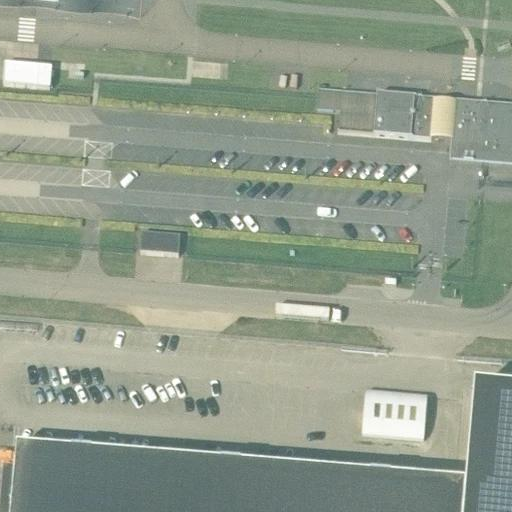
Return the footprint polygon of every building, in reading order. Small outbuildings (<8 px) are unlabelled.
[(3,86),(3,87),(50,91),(51,70),(50,70),(50,73),(39,72),(40,69),(38,69),(38,72),(28,71),(28,68),(27,68),(27,71),(16,70),(17,67),(16,67),(15,70),(6,69),(6,66),(5,66),(4,78),(6,78),(5,86),(3,86)] [(377,96),(373,138),(480,146),(480,157),(506,158),(508,129),(499,128),(501,107),(377,96)] [(180,239),(141,235),(140,255),(178,258),(180,239)] [(367,391),(363,437),(424,442),(428,397),(367,391)] [(511,511),(511,396),(474,393),(466,490),(17,451),(11,511),(511,511)]
